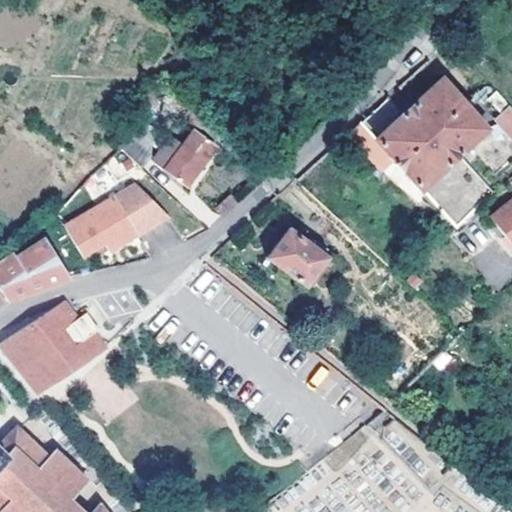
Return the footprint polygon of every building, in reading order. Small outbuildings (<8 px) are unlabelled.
[(373,139),(357,124),(343,138),(382,175),(394,163),(418,189),(484,129),(439,81),(373,139)] [(492,118),(511,140),(511,111),(506,105),(492,118)] [(168,138),(150,161),(181,183),(210,144),(191,129),(178,144),(168,138)] [(131,140),(122,148),(140,167),(150,157),(131,140)] [(141,175),(110,195),(135,235),(166,216),(141,175)] [(110,195),(59,226),(78,256),(100,242),(108,237),(115,247),(135,235),(110,195)] [(213,209),(220,217),(237,203),(230,195),(213,209)] [(511,197),(490,215),(511,242),(511,197)] [(280,233),(261,257),(304,288),(325,258),(284,227),(283,229),(280,233)] [(5,251),(0,254),(0,298),(2,302),(39,288),(66,279),(39,237),(18,249),(19,252),(10,258),(5,251)] [(108,237),(100,242),(107,252),(115,247),(108,237)] [(75,320),(59,304),(42,315),(0,340),(0,350),(34,396),(38,393),(104,349),(92,333),(84,322),(80,325),(75,320)] [(75,320),(80,325),(84,322),(92,333),(95,330),(82,313),(75,320)] [(320,366),(308,381),(320,391),(332,375),(320,366)] [(0,511),(102,511),(95,503),(84,511),(82,511),(68,499),(85,481),(52,449),(45,456),(14,427),(0,439),(0,511)]
